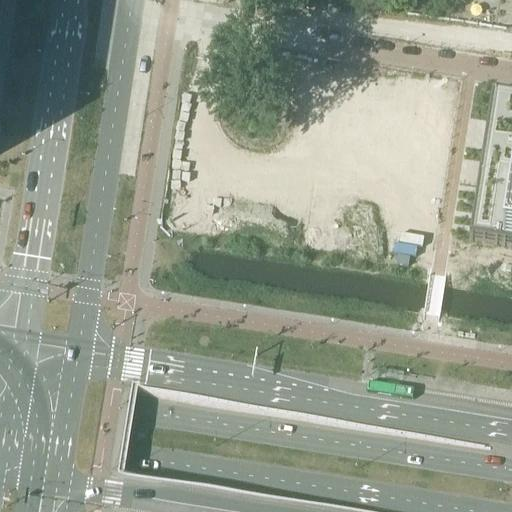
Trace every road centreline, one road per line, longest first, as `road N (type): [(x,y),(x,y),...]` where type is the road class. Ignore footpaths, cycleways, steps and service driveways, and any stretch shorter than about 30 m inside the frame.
road 1 (secondary): [(511,471),(0,390)]
road 2 (secondary): [(0,437),(476,511)]
road 3 (secondary): [(511,432),(73,355)]
road 4 (tertiary): [(73,355),(130,0)]
road 5 (tertiary): [(68,0),(32,255)]
road 6 (secondary): [(50,482),(255,511)]
road 7 (secondary): [(50,482),(73,355)]
